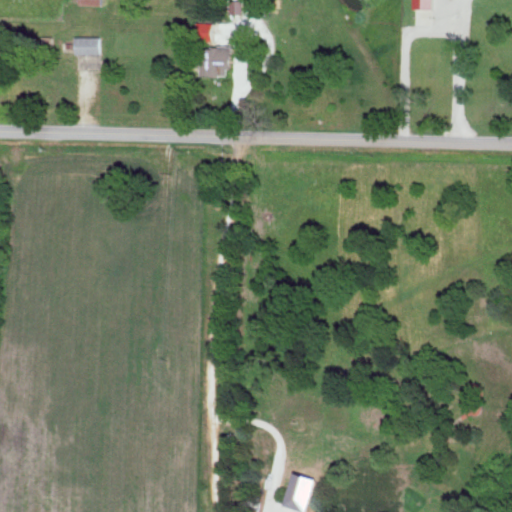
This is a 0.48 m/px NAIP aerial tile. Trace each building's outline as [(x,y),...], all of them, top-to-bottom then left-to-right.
[(244,0),(231,0),(232,12),(245,12),(244,0)] [(218,39),(218,22),(202,21),(201,38),(218,39)] [(103,35),(78,35),(78,52),(103,52),(103,35)] [(233,45),(201,46),(202,75),(234,74),(233,45)] [(323,478),(300,471),(290,504),(313,511),(323,478)]
